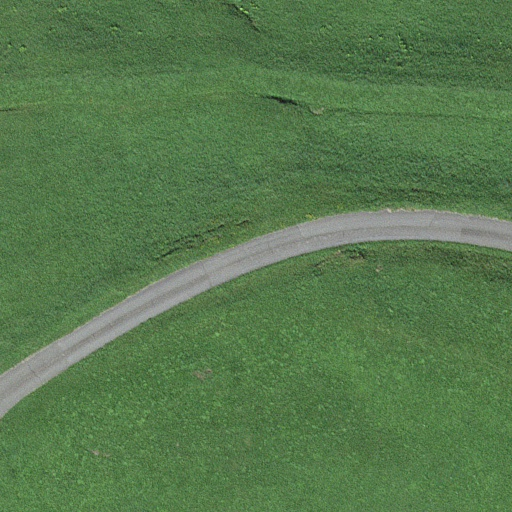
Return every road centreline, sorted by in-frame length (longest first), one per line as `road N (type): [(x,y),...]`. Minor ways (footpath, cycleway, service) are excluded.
road 1 (track): [(0,398),(138,309),(300,240),(360,226),(511,236)]
road 2 (track): [(511,107),(348,100),(234,80),(127,94),(0,95)]
